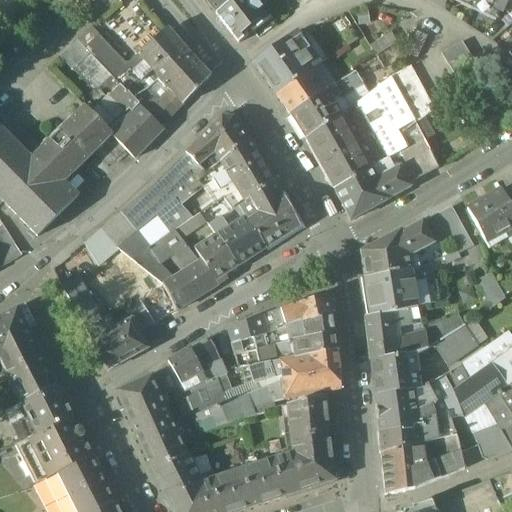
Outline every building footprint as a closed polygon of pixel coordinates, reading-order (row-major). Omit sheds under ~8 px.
[(203,0),(215,15),(235,0),(203,0)] [(253,0),(235,0),(215,15),(238,45),(271,21),(270,19),(269,20),(253,0)] [(472,0),(502,15),(504,11),(509,0),(472,0)] [(90,29),(77,41),(76,42),(84,50),(98,37),(90,29)] [(131,57),(146,45),(135,30),(119,42),(131,57)] [(297,34),(288,40),(287,40),(253,64),(275,96),(311,72),(314,69),(304,55),(309,51),(297,34)] [(390,34),(370,47),(376,58),(397,45),(390,34)] [(427,39),(417,34),(407,55),(418,60),(427,39)] [(209,80),(170,36),(161,36),(137,56),(164,85),(182,107),(209,80)] [(137,56),(128,65),(125,65),(98,37),(84,50),(90,56),(105,73),(119,88),(125,94),(136,84),(150,100),(154,97),(153,95),(164,85),(137,56)] [(461,44),(441,56),(462,89),(480,74),(461,44)] [(90,56),(81,64),(96,81),(105,73),(90,56)] [(433,111),(410,69),(389,80),(414,126),(433,111)] [(311,72),(275,96),(290,117),(326,94),(325,92),(311,72)] [(354,74),(325,92),(326,94),(333,105),(363,88),(354,74)] [(414,126),(389,80),(358,106),(388,161),(408,150),(398,137),(414,126)] [(154,97),(150,100),(136,84),(125,94),(160,129),(182,107),(164,85),(153,95),(154,97)] [(131,110),(135,114),(111,137),(134,161),(163,132),(160,129),(125,94),(119,88),(107,100),(113,106),(116,104),(125,114),(127,114),(131,110)] [(326,94),(290,117),(305,141),(341,118),(333,105),(326,94)] [(107,100),(104,103),(102,102),(99,105),(106,112),(108,110),(109,110),(113,106),(107,100)] [(106,112),(99,105),(89,114),(95,120),(106,112)] [(334,192),(371,171),(388,161),(358,106),(350,112),(341,118),(305,141),(334,192)] [(39,150),(0,113),(0,200),(37,238),(78,198),(64,184),(111,137),(101,126),(95,120),(89,114),(83,108),(39,150)] [(106,112),(95,120),(101,126),(113,115),(109,110),(108,110),(106,112)] [(233,119),(221,119),(193,147),(207,161),(214,155),(219,163),(248,141),(233,119)] [(410,189),(408,186),(437,170),(414,126),(398,137),(408,150),(388,161),(371,171),(387,202),(410,189)] [(248,141),(219,163),(231,181),(251,166),(250,165),(260,159),(248,141)] [(207,161),(193,147),(185,155),(198,168),(207,161)] [(244,204),(219,163),(205,175),(184,155),(156,184),(129,206),(159,244),(174,233),(191,221),(181,208),(204,189),(215,205),(223,199),(232,212),(244,204)] [(260,159),(250,165),(251,166),(231,181),(244,204),(249,201),(275,184),(260,159)] [(388,203),(387,202),(371,171),(334,192),(350,223),(388,203)] [(249,201),(259,216),(247,223),(265,251),(299,229),(282,196),(275,184),(249,201)] [(511,212),(511,210),(501,193),(466,212),(489,251),(506,241),(503,235),(511,230),(511,212)] [(159,244),(129,206),(120,215),(136,235),(148,251),(159,244)] [(463,231),(451,210),(437,217),(449,239),(461,232),(463,231)] [(136,235),(120,215),(101,231),(115,249),(118,251),(136,235)] [(437,217),(423,224),(435,246),(449,239),(437,217)] [(228,230),(220,220),(208,228),(216,238),(217,237),(228,230)] [(228,230),(217,237),(237,268),(265,251),(247,223),(245,220),(228,230)] [(391,262),(409,259),(435,246),(423,224),(422,223),(400,235),(399,233),(381,243),(391,262)] [(101,231),(84,245),(97,267),(110,258),(110,259),(118,251),(115,249),(101,231)] [(461,232),(449,239),(457,254),(469,248),(461,232)] [(160,267),(173,281),(187,307),(203,298),(218,287),(174,233),(159,244),(148,251),(160,267)] [(160,267),(148,251),(136,235),(118,251),(163,287),(173,281),(160,267)] [(216,238),(195,252),(215,282),(237,268),(217,237),(216,238)] [(391,262),(381,243),(360,254),(364,280),(412,273),(409,259),(391,262)] [(412,273),(364,280),(370,319),(396,314),(417,309),(414,286),(412,273)] [(97,319),(75,280),(61,288),(83,327),(97,319)] [(493,280),(478,287),(489,312),(504,300),(493,280)] [(176,313),(163,287),(150,295),(141,283),(130,291),(141,307),(153,325),(154,326),(176,313)] [(437,284),(414,286),(417,309),(423,307),(439,303),(437,284)] [(327,297),(263,317),(268,335),(285,328),(302,325),(331,316),(327,297)] [(0,363),(35,345),(28,331),(35,328),(24,305),(0,317),(0,363)] [(153,325),(141,307),(132,312),(143,331),(153,325)] [(417,309),(396,314),(370,319),(366,320),(371,362),(415,356),(427,351),(425,337),(424,337),(398,344),(397,331),(420,327),(417,309)] [(272,349),(335,335),(334,334),(333,334),(331,316),(302,325),(285,328),(268,335),(263,337),(266,350),(272,349)] [(263,317),(227,330),(231,346),(253,340),(258,338),(263,337),(268,335),(263,317)] [(458,317),(424,332),(424,337),(425,337),(427,351),(433,347),(432,346),(463,327),(458,317)] [(97,319),(83,327),(91,343),(106,335),(100,324),(97,319)] [(115,330),(108,320),(100,324),(106,335),(115,330)] [(106,335),(91,343),(107,372),(147,350),(131,321),(115,330),(106,335)] [(463,327),(432,346),(433,347),(446,368),(476,349),(463,327)] [(335,335),(272,349),(275,360),(290,357),(289,354),(297,352),(298,360),(336,352),(337,352),(335,335)] [(482,353),(492,366),(511,351),(511,340),(508,335),(482,353)] [(189,352),(206,385),(215,381),(216,380),(217,381),(226,377),(220,365),(209,340),(189,352)] [(253,340),(231,346),(235,359),(257,353),(255,345),(253,340)] [(35,345),(0,363),(0,364),(21,406),(57,388),(35,345)] [(511,351),(492,366),(503,382),(511,375),(511,351)] [(206,385),(189,352),(168,364),(171,370),(183,390),(184,393),(193,390),(206,385)] [(260,367),(241,371),(243,382),(252,379),(257,394),(269,389),(283,385),(282,383),(338,372),(336,352),(298,360),(260,367)] [(257,353),(235,359),(238,371),(241,371),(260,367),(257,353)] [(482,353),(460,368),(469,383),(492,366),(482,353)] [(415,356),(371,362),(375,398),(420,391),(415,356)] [(457,391),(452,394),(462,418),(463,419),(482,405),(496,395),(506,387),(503,382),(492,366),(469,383),(457,391)] [(453,383),(457,391),(469,383),(460,368),(450,375),(453,383)] [(183,390),(171,370),(152,378),(160,396),(183,390)] [(338,372),(282,383),(283,385),(269,389),(273,405),(285,403),(340,393),(338,372)] [(420,391),(375,398),(378,434),(434,417),(431,409),(436,407),(432,400),(447,393),(444,387),(453,383),(450,375),(420,391)] [(511,375),(503,382),(506,387),(511,383),(511,375)] [(152,377),(115,393),(149,470),(188,457),(160,396),(152,378),(152,377)] [(215,381),(206,385),(193,390),(184,393),(193,415),(225,405),(215,381)] [(453,383),(444,387),(447,393),(432,400),(436,407),(431,409),(434,417),(447,414),(448,421),(451,420),(451,421),(462,418),(452,394),(457,391),(453,383)] [(511,383),(506,387),(496,395),(511,419),(511,383)] [(57,388),(21,406),(7,413),(21,443),(37,437),(73,419),(57,388)] [(225,405),(193,415),(197,426),(214,419),(217,429),(255,418),(246,398),(225,405)] [(326,398),(286,407),(288,431),(284,432),(285,443),(290,442),(329,432),(326,398)] [(500,434),(482,405),(463,419),(477,447),(502,438),(500,434)] [(434,417),(378,434),(380,456),(408,448),(456,438),(456,437),(451,421),(451,420),(448,421),(447,414),(434,417)] [(73,419),(37,437),(21,443),(14,445),(35,487),(57,475),(92,458),(73,419)] [(511,452),(511,424),(500,434),(502,438),(511,452)] [(329,432),(290,442),(291,456),(272,462),(285,499),(335,482),(329,432)] [(456,438),(408,448),(414,491),(464,471),(456,438)] [(511,452),(502,438),(477,447),(482,460),(487,462),(511,452)] [(408,448),(380,456),(385,497),(414,491),(408,448)] [(164,499),(201,485),(188,457),(149,470),(164,499)] [(92,458),(57,475),(67,496),(57,502),(61,511),(97,511),(115,503),(92,458)] [(272,462),(211,481),(220,511),(244,511),(285,499),(272,462)] [(511,473),(432,505),(434,511),(503,511),(498,504),(511,497),(511,473)] [(201,485),(164,499),(170,511),(220,511),(211,481),(201,485)] [(503,511),(511,511),(511,497),(498,504),(503,511)] [(119,511),(115,503),(97,511),(119,511)]
